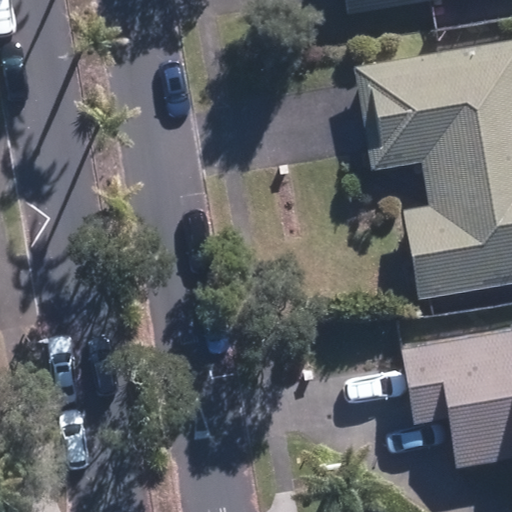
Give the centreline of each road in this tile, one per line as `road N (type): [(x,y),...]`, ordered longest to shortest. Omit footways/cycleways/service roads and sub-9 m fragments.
road 1 (residential): [(134,0),(235,511)]
road 2 (residential): [(107,511),(26,0)]
